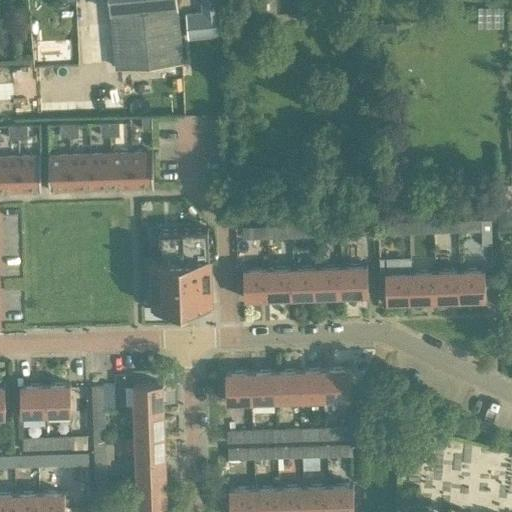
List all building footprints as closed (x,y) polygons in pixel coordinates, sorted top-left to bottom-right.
[(58,12),(78,11),(78,7),(76,0),(56,0),(57,8),(58,12)] [(110,0),(117,65),(182,59),(176,0),(110,0)] [(188,13),(190,39),(221,37),(217,0),(201,0),(202,12),(188,13)] [(142,117),(143,128),(154,128),(153,116),(142,117)] [(101,123),(101,135),(110,135),(111,123),(101,123)] [(21,125),(22,137),(29,137),(28,124),(21,125)] [(60,125),(61,138),(69,137),(68,124),(60,125)] [(70,124),(70,137),(79,137),(79,124),(70,124)] [(10,125),(11,139),(20,138),(19,125),(10,125)] [(152,186),(151,157),(130,158),(131,187),(152,186)] [(111,187),(110,158),(90,159),(90,188),(111,187)] [(130,158),(110,158),(111,187),(131,187),(130,158)] [(90,159),(69,160),(70,188),(90,188),(90,159)] [(49,160),(50,189),(70,188),(69,160),(49,160)] [(20,161),(0,161),(0,162),(1,191),(21,190),(20,161)] [(42,189),(41,161),(20,161),(21,190),(42,189)] [(460,232),(460,219),(432,220),(432,233),(460,232)] [(483,219),(460,219),(460,232),(484,231),(483,219)] [(432,220),(407,221),(407,233),(432,233),(432,220)] [(384,221),(384,222),(378,222),(378,235),(384,234),(407,233),(407,221),(384,221)] [(366,222),(341,223),(341,236),(366,235),(366,222)] [(341,223),(316,224),(317,237),(341,236),(341,223)] [(317,237),(316,224),(292,225),(292,237),(317,237)] [(265,238),(265,225),(244,226),(244,239),(265,238)] [(292,225),(265,225),(265,238),(268,238),(288,237),(288,238),(292,237),(292,225)] [(155,304),(211,302),(209,227),(160,229),(161,261),(154,261),(155,304)] [(343,293),(342,263),(318,264),(319,294),(343,293)] [(367,263),(342,263),(343,293),(368,293),(367,263)] [(318,264),(292,265),(293,295),(319,294),(318,264)] [(292,265),(267,266),(268,296),(293,295),(292,265)] [(267,266),(244,266),(245,296),(268,296),(267,266)] [(461,299),(460,268),(434,269),(435,299),(461,299)] [(485,268),(460,268),(461,299),(486,298),(485,268)] [(434,269),(408,270),(409,300),(435,299),(434,269)] [(408,270),(387,271),(388,301),(409,300),(408,270)] [(324,397),(350,396),(349,367),(323,368),(324,397)] [(323,368),(299,369),(300,398),(324,397),(323,368)] [(274,369),(249,370),(250,399),(275,399),(274,369)] [(275,399),(300,398),(299,369),(274,369),(275,399)] [(249,370),(225,371),(226,400),(250,399),(249,370)] [(70,382),(45,383),(46,413),(71,412),(70,382)] [(132,383),(133,408),(163,407),(162,382),(132,383)] [(22,413),(46,413),(45,383),(20,384),(22,413)] [(92,410),(105,409),(104,409),(104,406),(116,405),(115,384),(104,385),(91,385),(92,410)] [(163,407),(133,408),(134,433),(164,432),(163,407)] [(92,410),(93,435),(106,435),(105,409),(92,410)] [(326,439),(351,438),(352,438),(361,438),(364,438),(364,435),(373,434),(372,409),(362,409),(362,413),(348,414),(349,426),(326,427),(326,439)] [(276,428),(276,441),(301,440),(300,427),(276,428)] [(326,427),(300,427),(301,440),(326,439),(326,427)] [(276,428),(252,429),(252,441),(276,441),(276,428)] [(227,442),(252,441),(252,429),(226,430),(227,442)] [(134,433),(134,456),(164,455),(164,432),(134,433)] [(73,435),(47,436),(48,449),(73,448),(73,435)] [(107,457),(106,435),(93,435),(94,457),(107,457)] [(48,449),(47,436),(22,437),(22,450),(48,449)] [(361,438),(352,438),(352,443),(326,443),(327,456),(352,455),(352,447),(361,447),(361,438)] [(326,443),(301,444),(302,457),(327,456),(326,443)] [(302,457),(301,444),(276,445),(277,458),(302,457)] [(276,445),(252,446),(253,459),(277,458),(276,445)] [(227,459),(253,459),(252,446),(227,447),(227,454),(227,459)] [(37,466),(64,465),(64,453),(36,454),(37,466)] [(0,467),(14,467),(14,455),(0,454),(0,467)] [(36,454),(14,455),(14,467),(37,466),(36,454)] [(134,456),(135,481),(165,480),(164,455),(134,456)] [(94,457),(95,481),(108,481),(107,457),(94,457)] [(136,507),(166,505),(165,480),(135,481),(136,507)] [(108,509),(108,481),(95,481),(96,509),(108,509)] [(328,511),(328,483),(302,484),(303,511),(328,511)] [(328,511),(353,511),(353,483),(328,483),(328,511)] [(278,511),(303,511),(302,484),(278,485),(278,511)] [(278,511),(278,485),(254,486),(255,511),(278,511)] [(255,511),(254,486),(229,487),(229,511),(255,511)] [(65,511),(64,490),(38,491),(38,511),(65,511)] [(16,511),(38,511),(38,491),(15,492),(16,511)] [(16,511),(15,492),(0,492),(0,511),(16,511)]
